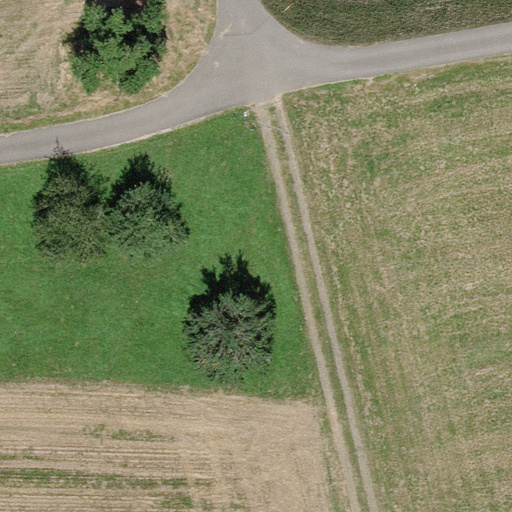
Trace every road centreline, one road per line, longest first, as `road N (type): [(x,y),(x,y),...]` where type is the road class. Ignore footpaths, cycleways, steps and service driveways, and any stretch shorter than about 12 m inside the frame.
road 1 (track): [(511,37),(272,79),(162,122),(0,141)]
road 2 (track): [(375,511),(272,79)]
